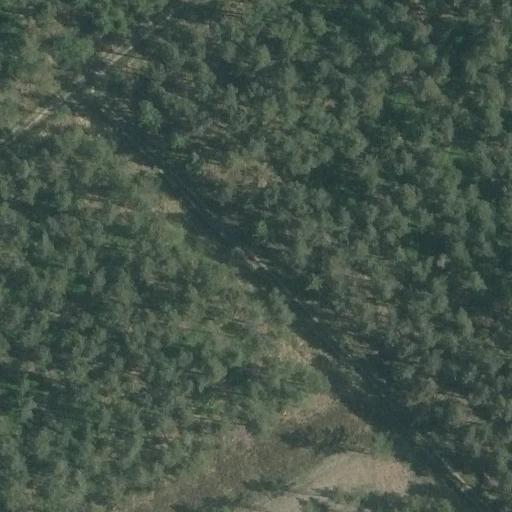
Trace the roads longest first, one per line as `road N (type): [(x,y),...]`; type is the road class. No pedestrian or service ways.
road 1 (track): [(82,84),(487,511)]
road 2 (track): [(0,148),(190,0)]
